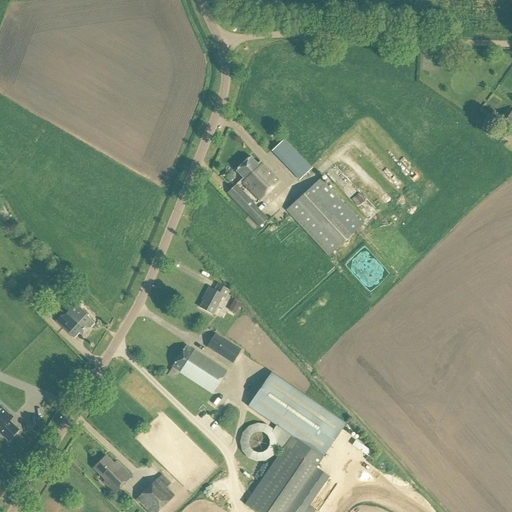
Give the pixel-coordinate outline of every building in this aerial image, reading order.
[(511,110),(501,126),(510,132),(511,131),(511,110)] [(302,178),(315,165),(287,137),(274,149),(302,178)] [(257,164),(251,158),(236,172),(242,179),(227,194),(235,202),(259,227),(268,219),(255,205),(279,183),(259,163),(257,164)] [(364,225),(321,179),(286,211),(329,257),(364,225)] [(224,298),(227,293),(217,287),(214,293),(208,290),(204,298),(205,298),(199,309),(211,316),(222,297),(224,298)] [(228,310),(235,314),(241,303),(234,299),(228,310)] [(87,315),(73,302),(55,322),(74,339),(79,333),(83,337),(94,324),(85,316),(87,315)] [(215,334),(206,348),(215,354),(215,353),(232,364),(241,350),(215,334)] [(226,372),(186,346),(172,368),(211,394),(226,372)] [(245,505),(255,511),(317,511),(309,506),(329,477),(317,468),(346,424),(271,374),(248,407),(276,426),(272,432),(276,439),(276,448),(281,452),(245,505)] [(13,417),(0,405),(0,432),(9,440),(18,430),(9,422),(13,417)] [(132,478),(117,462),(115,464),(107,456),(93,469),(105,480),(103,483),(115,495),(132,478)] [(162,475),(136,499),(148,511),(158,511),(175,496),(166,488),(171,484),(162,475)]
